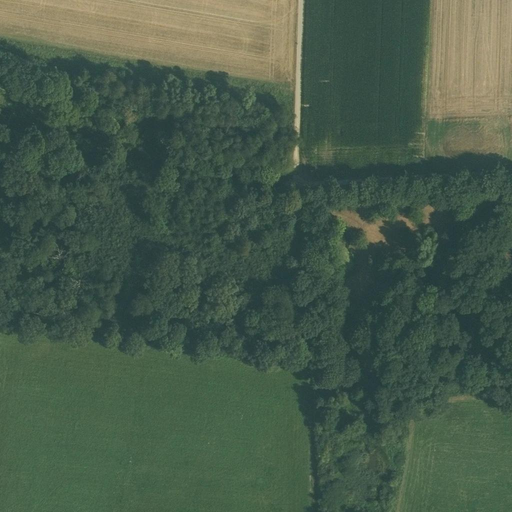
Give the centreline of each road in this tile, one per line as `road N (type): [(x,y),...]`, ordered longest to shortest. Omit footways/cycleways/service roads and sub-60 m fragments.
road 1 (track): [(293,184),(319,511)]
road 2 (track): [(0,136),(293,184)]
road 3 (track): [(511,173),(293,184)]
road 4 (track): [(300,0),(293,184)]
